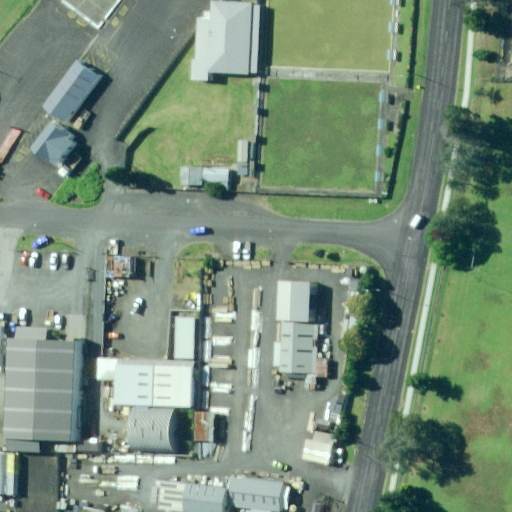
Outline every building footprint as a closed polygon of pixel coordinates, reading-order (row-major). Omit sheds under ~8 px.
[(227,1),(221,1),(217,1),(216,18),(202,17),(202,25),(200,59),(196,59),(195,79),(213,80),(214,72),(251,74),(254,74),(254,72),(260,72),(264,5),(257,5),(257,3),(254,3),(228,1),(227,1)] [(106,75),(85,59),(83,62),(51,104),(56,109),(72,121),(106,75)] [(73,139),(76,135),(57,121),(37,148),(53,160),(54,159),(61,165),(79,143),(73,139)] [(251,175),(251,152),(242,151),(242,164),(242,175),(248,175),(251,175)] [(205,184),(205,181),(205,167),(184,167),(184,170),(176,170),(176,183),(184,183),(184,184),(205,184)] [(230,191),(230,186),(231,182),(232,182),(232,169),(207,168),(207,181),(219,181),(219,191),(230,191)] [(318,283),(287,282),(285,342),(278,342),(277,366),(284,367),(284,372),(290,372),(290,378),(309,378),(309,373),(320,374),(322,323),(317,323),(318,283)] [(351,307),(345,338),(359,340),(365,309),(351,307)] [(200,359),(201,319),(184,318),(182,359),(200,359)] [(78,439),(84,340),(19,336),(13,435),(78,439)] [(138,415),(137,437),(136,451),(178,452),(180,407),(197,407),(199,361),(102,358),(101,379),(120,380),(119,405),(138,406),(138,415)] [(344,372),(340,388),(349,391),(353,374),(344,372)] [(197,441),(218,441),(218,412),(221,412),(221,404),(202,404),(202,412),(197,411),(197,441)] [(333,464),(343,412),(324,408),(322,419),(321,418),(316,441),(310,439),(306,459),(333,464)] [(288,484),(236,478),(234,488),(194,484),(194,485),(159,481),(157,499),(166,500),(165,509),(188,511),(231,511),(232,506),(236,506),(235,511),(242,511),(243,507),(245,508),(244,511),(248,511),(249,508),(256,509),(255,511),(274,511),(275,511),(282,511),(284,511),(285,508),(290,509),(293,488),(288,487),(288,484)]
